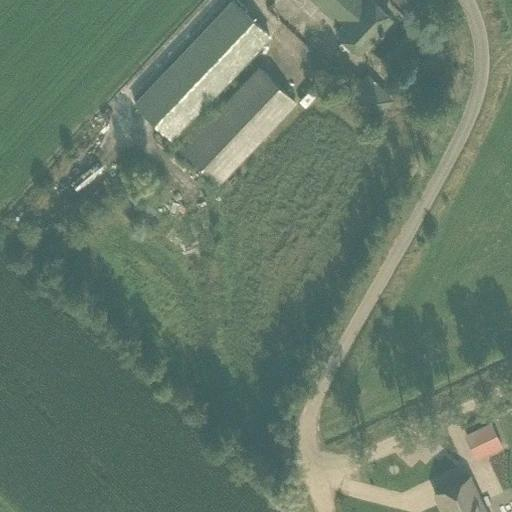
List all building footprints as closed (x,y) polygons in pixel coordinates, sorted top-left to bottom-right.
[(271,36),(232,0),(229,0),(131,102),(171,140),(271,36)] [(368,0),(367,1),(365,0),(309,0),(330,20),(333,16),(341,23),(335,30),(345,39),(360,53),(392,18),(372,0),(368,0)] [(259,65),(180,148),(217,184),(296,101),(259,65)] [(369,78),(355,92),(378,114),(392,100),(369,78)] [(490,421),(463,434),(475,459),(501,447),(490,421)] [(484,511),(468,476),(434,492),(443,511),(484,511)]
